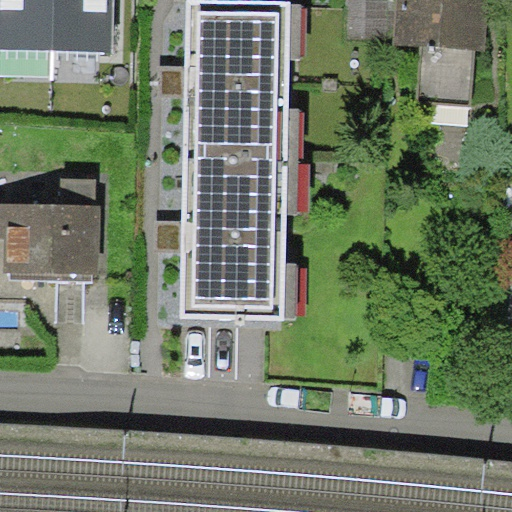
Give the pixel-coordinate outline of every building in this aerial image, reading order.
[(0,0),(0,48),(112,52),(113,0),(0,0)] [(290,1),(252,0),(185,0),(184,67),(184,80),(184,91),(183,153),(287,156),(288,107),(289,58),(290,3),(290,1)] [(397,0),(347,0),(347,38),(395,38),(397,0)] [(397,0),(395,38),(395,44),(421,45),(418,102),(471,105),(475,49),(485,49),(487,0),(397,0)] [(301,4),(290,3),(289,58),(300,59),(301,4)] [(162,92),(184,91),(184,80),(184,67),(161,67),(162,92)] [(288,107),(287,156),(298,156),(300,108),(288,107)] [(287,156),(183,153),(182,223),(182,237),(182,252),(181,318),(283,320),(282,318),(285,263),(285,213),(287,156)] [(297,214),(298,156),(287,156),(285,213),(297,214)] [(100,205),(0,202),(0,237),(4,237),(3,271),(10,271),(72,273),(92,274),(98,274),(100,205)] [(182,223),(157,223),(157,252),(182,252),(182,237),(182,223)] [(298,263),(285,263),(282,318),(296,319),(298,263)] [(72,273),(10,271),(10,279),(92,282),(92,274),(72,273)]
